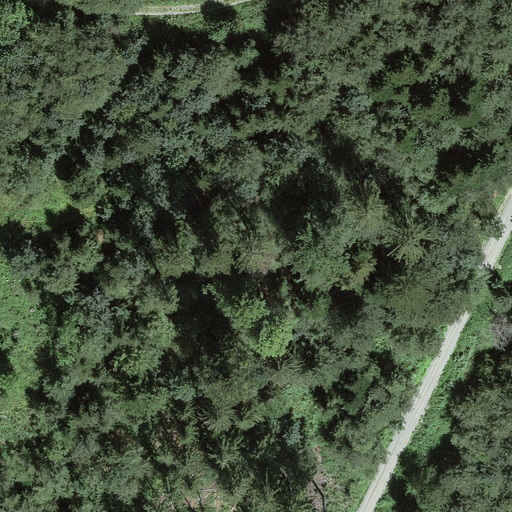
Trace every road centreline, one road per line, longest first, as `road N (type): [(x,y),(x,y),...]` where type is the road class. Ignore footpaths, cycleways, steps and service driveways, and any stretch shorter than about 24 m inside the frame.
road 1 (track): [(366,511),(511,211)]
road 2 (track): [(234,0),(169,12),(42,0)]
